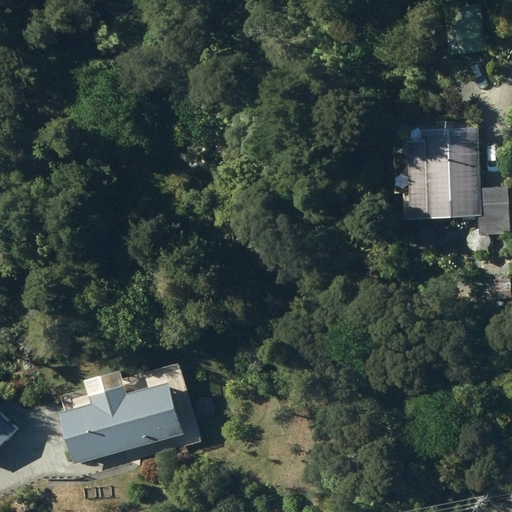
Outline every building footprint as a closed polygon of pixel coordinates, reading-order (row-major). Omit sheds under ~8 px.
[(484,3),(452,8),(461,55),(492,50),(484,3)] [(425,140),(429,216),(489,213),(490,233),(511,232),(511,184),(490,186),(487,126),(437,128),(438,139),(425,140)] [(511,282),(498,283),(499,298),(511,297),(511,282)] [(89,410),(37,422),(44,449),(75,442),(80,459),(133,446),(122,402),(117,404),(115,395),(87,402),(89,410)] [(0,404),(0,451),(23,425),(0,404)]
